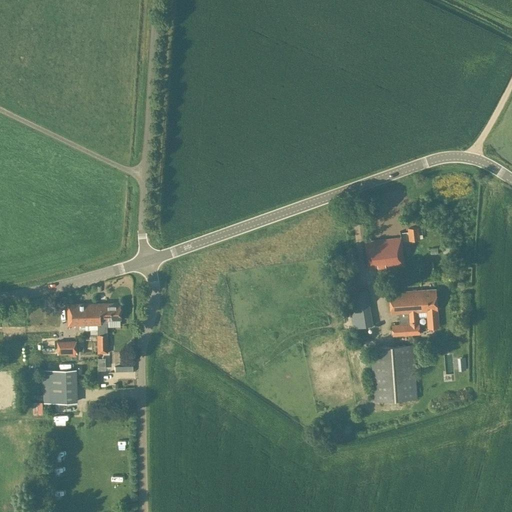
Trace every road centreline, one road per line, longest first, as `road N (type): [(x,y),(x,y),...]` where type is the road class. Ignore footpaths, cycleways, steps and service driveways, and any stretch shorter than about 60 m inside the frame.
road 1 (unclassified): [(511,180),(470,158),(430,160),(147,261)]
road 2 (unclassified): [(147,261),(156,0)]
road 3 (unclassified): [(143,511),(140,354),(154,303),(147,261)]
road 4 (unclassified): [(0,299),(147,261)]
